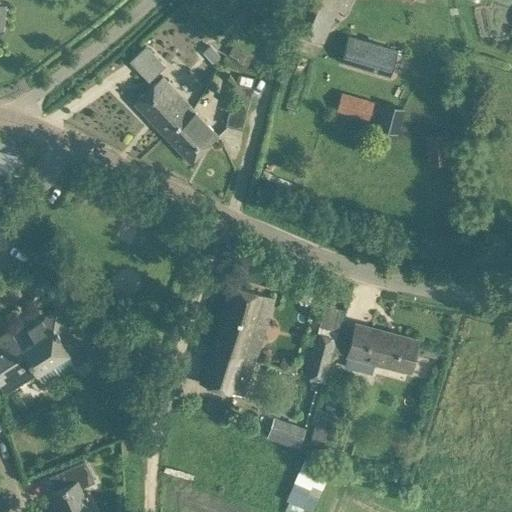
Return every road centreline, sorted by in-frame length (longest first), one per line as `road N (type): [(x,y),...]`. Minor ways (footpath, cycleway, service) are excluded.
road 1 (track): [(289,0),(229,218),(159,426),(152,511)]
road 2 (residential): [(511,292),(412,286),(352,267),(67,141)]
road 3 (unclassified): [(152,0),(8,114)]
road 4 (residential): [(0,253),(67,141)]
